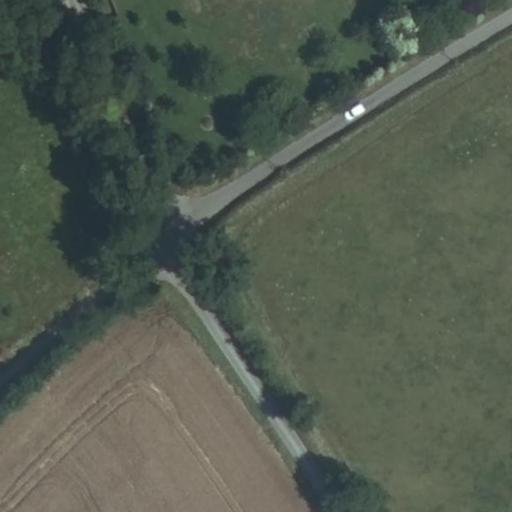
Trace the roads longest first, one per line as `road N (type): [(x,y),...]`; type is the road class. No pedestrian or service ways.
road 1 (track): [(380,511),(223,258),(511,60)]
road 2 (unclassified): [(511,22),(166,247)]
road 3 (unclassified): [(166,247),(329,511)]
road 4 (unclassified): [(53,0),(68,60),(166,247)]
road 5 (unclassified): [(166,247),(0,384)]
